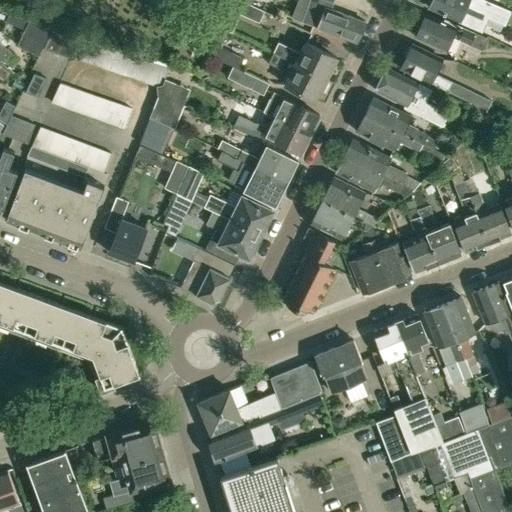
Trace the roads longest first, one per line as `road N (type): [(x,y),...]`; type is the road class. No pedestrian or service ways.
road 1 (residential): [(396,0),(262,286),(225,333)]
road 2 (residential): [(232,350),(262,353),(511,254)]
road 3 (residential): [(183,332),(142,295),(0,240)]
road 4 (residential): [(0,442),(148,392),(178,362)]
road 5 (residential): [(194,377),(181,400),(211,511)]
